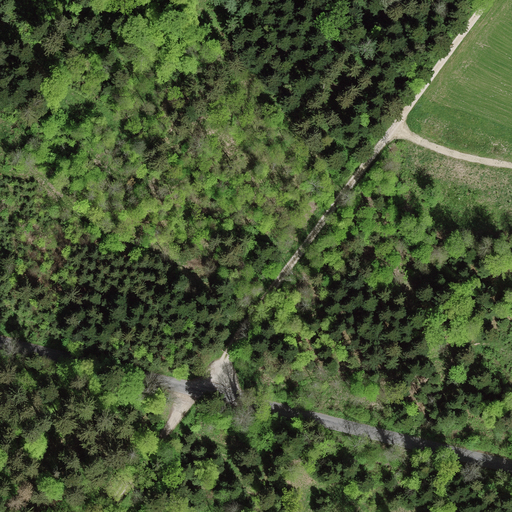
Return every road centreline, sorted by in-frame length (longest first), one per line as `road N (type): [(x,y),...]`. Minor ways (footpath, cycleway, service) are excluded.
road 1 (track): [(487,0),(106,511)]
road 2 (tertiary): [(0,340),(511,467)]
road 3 (track): [(395,124),(434,147),(511,164)]
